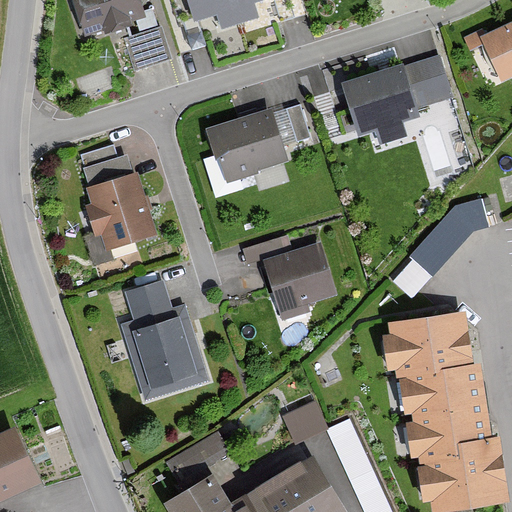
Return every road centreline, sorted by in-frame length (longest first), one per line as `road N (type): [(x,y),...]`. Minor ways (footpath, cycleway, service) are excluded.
road 1 (tertiary): [(8,140),(16,218),(112,511)]
road 2 (residential): [(154,109),(466,0)]
road 3 (residential): [(154,109),(209,286)]
road 4 (residential): [(8,140),(154,109)]
road 5 (tertiary): [(25,0),(8,140)]
